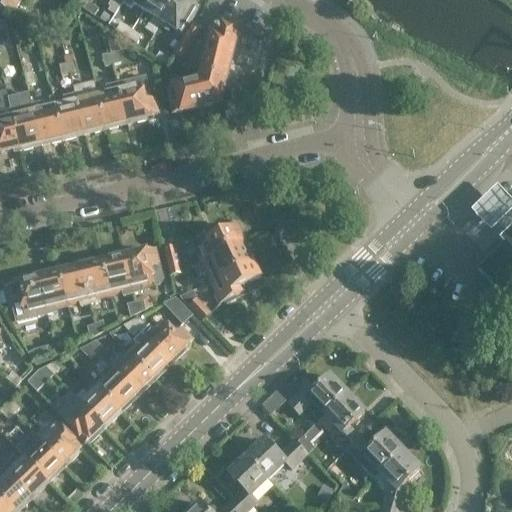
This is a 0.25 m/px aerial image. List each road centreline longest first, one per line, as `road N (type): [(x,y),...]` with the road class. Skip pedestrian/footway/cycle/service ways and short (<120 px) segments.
road 1 (residential): [(0,225),(359,134)]
road 2 (tertiary): [(110,511),(333,298)]
road 3 (residential): [(465,511),(468,469),(447,422),(333,298)]
road 4 (residential): [(359,134),(349,46),(289,0)]
road 5 (tertiary): [(417,219),(511,127)]
